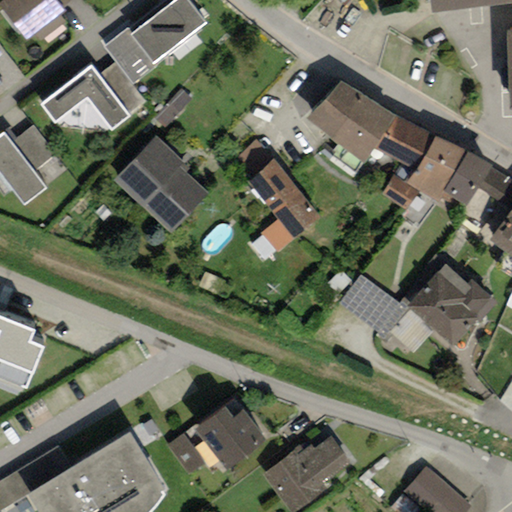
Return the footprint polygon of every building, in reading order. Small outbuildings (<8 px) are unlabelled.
[(56,0),(2,0),(0,2),(0,6),(26,42),(34,35),(40,42),(65,23),(60,16),(66,12),(56,0)] [(187,0),(176,0),(131,35),(153,65),(206,24),(187,0)] [(511,0),(428,0),(430,13),(511,4),(511,0)] [(131,35),(127,29),(103,47),(115,63),(131,85),(155,67),(153,65),(131,35)] [(115,63),(98,76),(128,115),(129,114),(145,102),(131,85),(115,63)] [(111,132),(130,117),(128,115),(98,76),(90,65),(41,105),(55,125),(57,122),(110,129),(111,132)] [(398,118),(340,82),(306,118),(362,161),(373,149),(398,118)] [(434,138),(398,118),(373,149),(413,173),(434,138)] [(32,126),(11,143),(33,171),(55,154),(32,126)] [(0,174),(24,206),(46,189),(33,171),(11,143),(4,133),(0,135),(0,174)] [(183,163),(154,136),(113,181),(170,234),(208,193),(179,167),(183,163)] [(467,151),(434,138),(413,173),(407,186),(393,176),(382,194),(404,212),(418,192),(446,206),(452,198),(442,192),(467,151)] [(273,161),(256,140),(238,157),(254,176),(273,161)] [(491,166),(467,151),(442,192),(452,198),(466,207),(478,188),(501,203),(511,186),(511,184),(489,170),(491,166)] [(254,176),(248,181),(250,183),(278,219),(261,233),(277,253),(319,217),(274,161),(273,161),(254,176)] [(511,209),(489,241),(511,257),(511,209)] [(496,304),(470,281),(467,285),(445,265),(410,304),(407,307),(411,310),(455,349),(496,304)] [(398,304),(359,276),(338,303),(382,340),(411,310),(407,307),(410,304),(405,298),(398,304)] [(35,330),(0,316),(0,380),(27,391),(44,347),(31,342),(35,330)] [(224,406),(195,430),(227,470),(267,439),(243,410),(233,418),(224,406)] [(72,469),(29,495),(39,511),(155,511),(160,507),(170,496),(131,433),(72,469)] [(183,435),(167,446),(189,476),(205,464),(183,435)] [(301,447),(262,473),(289,511),(297,511),(328,491),(322,482),(349,463),(331,437),(314,449),(311,444),(303,450),(301,447)] [(0,481),(0,511),(29,495),(72,469),(56,447),(0,481)] [(427,465),(404,490),(428,511),(465,511),(471,505),(427,465)]
